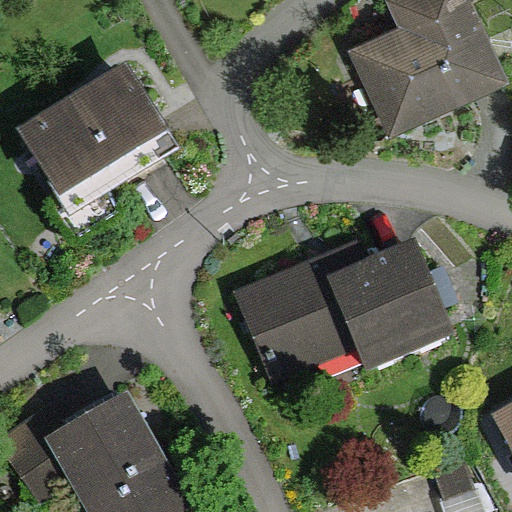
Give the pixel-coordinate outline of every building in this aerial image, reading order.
[(382,0),(393,22),(341,47),(379,128),(501,71),(467,0),(382,0)] [(177,153),(130,77),(25,142),(71,217),(177,153)] [(267,389),(348,355),(356,376),(448,337),(410,247),(358,269),(348,247),(228,297),(267,389)] [(494,467),(503,462),(511,477),(511,388),(465,414),(494,467)] [(78,442),(66,422),(11,456),(45,511),(63,511),(76,504),(81,511),(194,511),(132,410),(78,442)]
